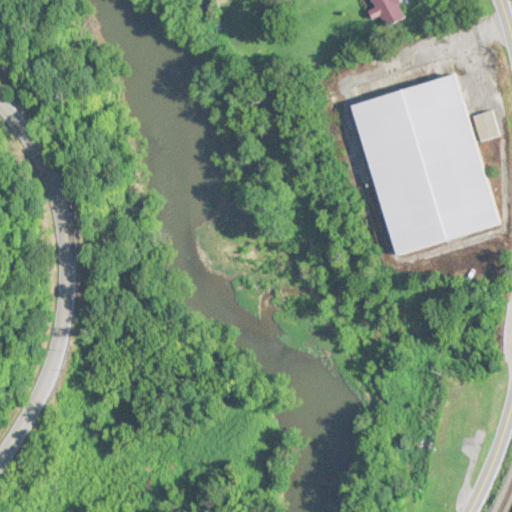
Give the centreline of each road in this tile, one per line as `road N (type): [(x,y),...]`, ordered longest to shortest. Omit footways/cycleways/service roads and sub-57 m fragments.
road 1 (primary): [(466,511),(511,398),(502,20),(495,0)]
road 2 (secondary): [(0,467),(53,373),(75,237),(68,178),(0,88)]
